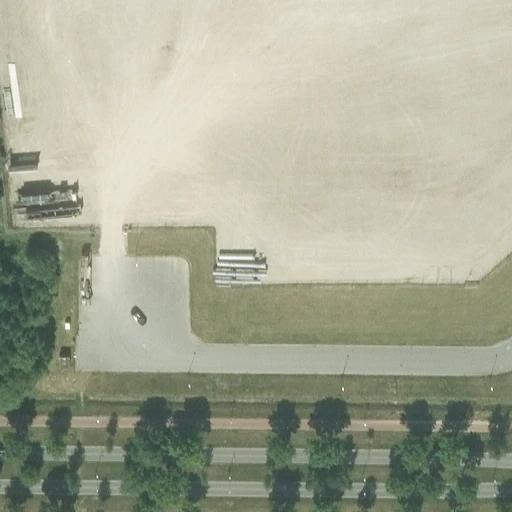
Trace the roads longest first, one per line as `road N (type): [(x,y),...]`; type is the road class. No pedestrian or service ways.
road 1 (secondary): [(511,462),(0,456)]
road 2 (secondary): [(0,490),(511,493)]
road 3 (unclassified): [(511,360),(493,367),(133,360)]
